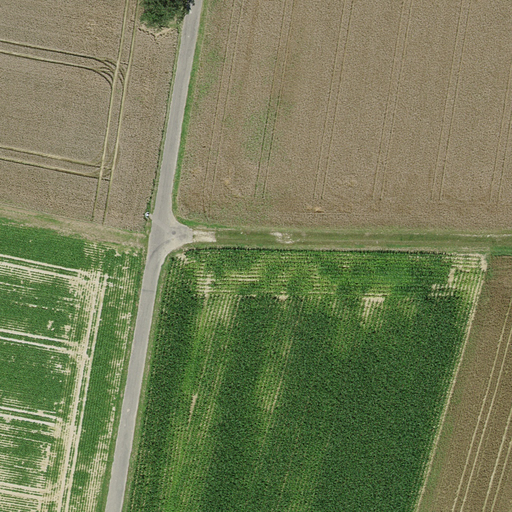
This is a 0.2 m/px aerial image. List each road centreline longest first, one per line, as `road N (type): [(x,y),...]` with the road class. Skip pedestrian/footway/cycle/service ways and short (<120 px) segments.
road 1 (track): [(129,511),(175,258),(200,0)]
road 2 (track): [(176,246),(511,260)]
